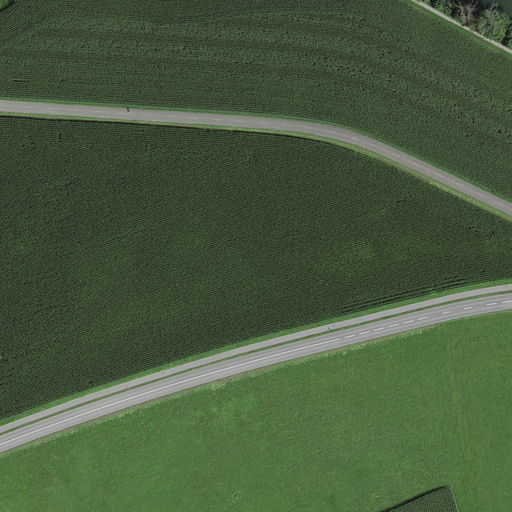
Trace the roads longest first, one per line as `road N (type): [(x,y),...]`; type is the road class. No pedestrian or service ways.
road 1 (tertiary): [(0,445),(260,359),(511,301)]
road 2 (unclassified): [(0,104),(327,131),(511,210)]
